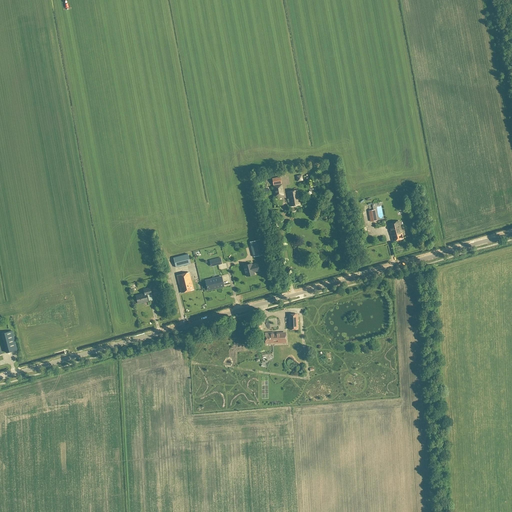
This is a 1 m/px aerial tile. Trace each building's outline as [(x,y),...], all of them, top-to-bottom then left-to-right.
[(283,196),(281,181),(280,177),(272,178),(273,183),(275,197),(283,196)] [(287,192),(290,207),(300,205),(298,190),(287,192)] [(368,211),(371,222),(377,221),(375,210),(368,211)] [(399,221),(388,224),(392,241),(403,239),(399,221)] [(260,240),(250,242),(254,257),(258,256),(264,254),(260,240)] [(190,264),(188,254),(173,258),(176,268),(190,264)] [(211,266),(221,264),(220,258),(210,261),(211,266)] [(244,266),(246,276),(254,275),(253,272),(255,271),(259,271),(257,264),(252,265),(251,264),(244,266)] [(189,272),(178,275),(177,276),(179,284),(181,293),(193,290),(191,281),(189,272)] [(223,285),(221,277),(205,281),(208,290),(217,288),(217,287),(223,285)] [(136,296),(138,304),(144,302),(148,302),(146,295),(151,294),(150,288),(143,290),(144,294),(136,296)] [(298,329),(297,314),(289,315),(289,330),(298,329)] [(41,322),(43,336),(59,333),(56,319),(41,322)] [(12,331),(2,334),(7,353),(17,350),(12,331)] [(274,333),(265,333),(265,336),(264,337),(264,341),(265,341),(265,344),(270,344),(270,343),(273,342),(273,343),(286,343),(285,333),(274,334),(274,333)]
